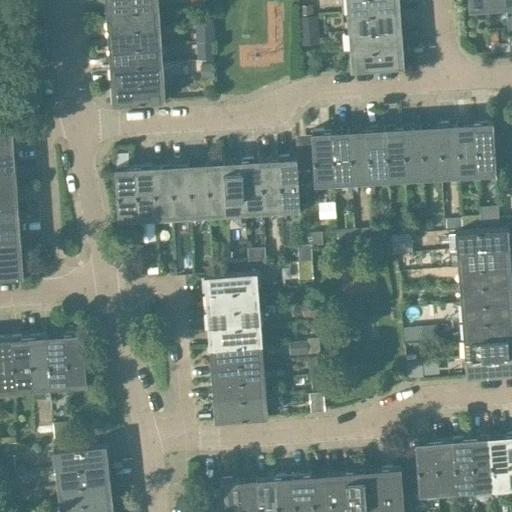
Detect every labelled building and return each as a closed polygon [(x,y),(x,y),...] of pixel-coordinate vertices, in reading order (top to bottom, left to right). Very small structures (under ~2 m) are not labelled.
[(154,7),(153,0),(105,0),(106,10),(154,7)] [(400,8),(399,0),(351,0),(352,11),(400,8)] [(155,25),(154,7),(106,10),(107,28),(155,25)] [(401,26),(400,8),(352,11),(353,29),(401,26)] [(320,42),(319,15),(303,15),(303,42),(320,42)] [(156,43),(155,25),(107,28),(108,46),(156,43)] [(403,44),(401,26),(353,29),(355,47),(403,44)] [(158,61),(156,43),(108,46),(110,64),(158,61)] [(404,63),(403,44),(355,47),(356,64),(351,65),(351,66),(404,63)] [(159,79),(158,61),(110,64),(111,82),(159,79)] [(160,96),(159,79),(111,82),(112,101),(165,97),(165,96),(160,96)] [(496,170),(493,117),(474,118),(477,167),(494,166),(494,171),(496,170)] [(477,167),(474,118),(456,120),(459,168),(477,167)] [(459,168),(456,120),(438,121),(441,169),(459,168)] [(441,169),(438,121),(420,122),(423,170),(441,169)] [(423,170),(420,122),(402,123),(405,171),(423,170)] [(405,171),(402,123),(384,124),(387,172),(405,171)] [(366,125),(369,173),(387,172),(384,124),(366,125)] [(369,173),(366,125),(348,126),(351,174),(369,173)] [(351,174),(348,126),(330,127),(333,175),(351,174)] [(0,147),(14,147),(13,127),(0,128),(0,147)] [(333,175),(330,127),(311,128),(313,157),(314,171),(298,172),(298,183),(316,182),(316,177),(333,175)] [(0,165),(15,164),(14,147),(0,147),(0,165)] [(298,183),(298,172),(297,158),(297,153),(279,154),(278,154),(281,203),(298,202),(298,207),(300,207),(298,183)] [(279,154),(261,155),(260,155),(263,204),(281,203),(278,154),(279,154)] [(260,155),(261,155),(243,156),(242,157),(245,205),(263,204),(260,155)] [(242,157),(243,156),(225,158),(224,158),(227,206),(245,205),(242,157)] [(314,171),(313,157),(297,158),(298,172),(314,171)] [(224,158),(225,158),(207,159),(206,159),(209,207),(227,206),(224,158)] [(206,159),(207,159),(189,160),(188,160),(191,209),(209,207),(206,159)] [(188,160),(189,160),(170,161),(173,210),(191,209),(188,160)] [(173,210),(170,161),(152,162),(155,211),(173,210)] [(155,211),(152,162),(134,163),(137,212),(155,211)] [(137,212),(134,163),(115,164),(118,218),(120,218),(119,213),(137,212)] [(0,183),(17,182),(15,164),(0,165),(0,183)] [(0,201),(18,200),(17,182),(0,183),(0,201)] [(0,219),(19,218),(18,200),(0,201),(0,219)] [(0,237),(21,236),(19,218),(0,219),(0,237)] [(389,223),(376,224),(377,236),(390,235),(389,223)] [(460,229),(461,246),(510,243),(508,224),(455,228),(455,230),(460,229)] [(354,227),(337,228),(338,239),(355,238),(354,227)] [(410,231),(392,233),(394,251),(412,250),(410,231)] [(0,256),(22,255),(21,236),(0,237),(0,256)] [(511,261),(510,243),(461,246),(463,264),(511,261)] [(414,252),(399,253),(400,266),(415,265),(414,252)] [(312,275),(313,254),(302,253),(301,275),(312,275)] [(0,274),(23,273),(22,255),(0,256),(0,274)] [(511,278),(511,274),(511,261),(463,264),(464,282),(511,278)] [(204,272),(205,290),(254,287),(252,270),(257,269),(257,268),(204,272)] [(511,296),(511,278),(464,282),(465,300),(511,296)] [(255,304),(254,287),(205,290),(206,308),(255,304)] [(511,314),(511,296),(465,300),(467,318),(511,314)] [(316,298),(301,299),(303,319),(318,318),(316,298)] [(256,322),(255,304),(206,308),(208,326),(256,322)] [(511,332),(511,314),(467,318),(468,336),(511,332)] [(258,340),(256,322),(208,326),(209,344),(258,340)] [(435,323),(405,325),(406,340),(437,338),(435,323)] [(83,329),(64,330),(67,379),(85,377),(85,382),(87,382),(83,329)] [(67,379),(64,330),(46,332),(50,380),(67,379)] [(50,380),(46,332),(28,333),(32,381),(33,397),(46,396),(46,390),(50,390),(50,380)] [(511,350),(511,332),(468,336),(470,354),(511,350)] [(32,381),(28,333),(10,334),(13,383),(32,381)] [(0,383),(13,383),(10,334),(0,335),(0,383)] [(288,341),(289,354),(320,352),(319,336),(307,337),(307,340),(288,341)] [(259,358),(258,340),(209,344),(210,362),(259,358)] [(417,342),(406,343),(407,357),(418,356),(417,342)] [(511,369),(511,350),(470,354),(471,371),(466,372),(466,374),(511,369)] [(309,356),(310,374),(322,373),(321,355),(309,356)] [(438,357),(406,361),(408,377),(423,375),(423,374),(439,372),(438,357)] [(260,376),(259,358),(210,362),(212,380),(260,376)] [(321,374),(311,375),(312,389),(322,388),(321,374)] [(262,394),(260,376),(212,380),(213,398),(262,394)] [(320,392),(304,393),(305,407),(321,406),(320,392)] [(263,412),(262,394),(213,398),(215,417),(268,413),(268,411),(263,412)] [(509,480),(505,431),(488,433),(492,481),(509,480)] [(492,481),(488,433),(470,434),(474,482),(492,481)] [(474,482),(470,434),(452,436),(455,484),(474,482)] [(455,484),(452,436),(434,437),(438,485),(455,484)] [(438,485),(434,437),(415,438),(417,462),(401,463),(403,493),(421,491),(420,486),(438,485)] [(59,448),(61,465),(109,459),(106,441),(53,447),(54,448),(59,448)] [(111,477),(109,459),(61,465),(63,483),(111,477)] [(404,511),(403,493),(401,463),(382,465),(385,511),(401,511),(403,511),(402,511),(404,511)] [(385,511),(382,465),(364,466),(367,511),(385,511)] [(367,511),(364,466),(346,467),(349,511),(367,511)] [(349,511),(346,467),(328,469),(331,511),(349,511)] [(331,511),(328,469),(310,470),(313,511),(331,511)] [(313,511),(310,470),(292,472),(295,511),(313,511)] [(295,511),(292,472),(274,473),(277,511),(295,511)] [(277,511),(274,473),(256,474),(259,511),(277,511)] [(259,511),(256,474),(239,476),(241,511),(259,511)] [(241,511),(239,476),(219,477),(220,487),(204,488),(205,511),(241,511)] [(113,495),(111,477),(63,483),(65,501),(113,495)] [(114,511),(113,495),(65,501),(66,511),(114,511)]
